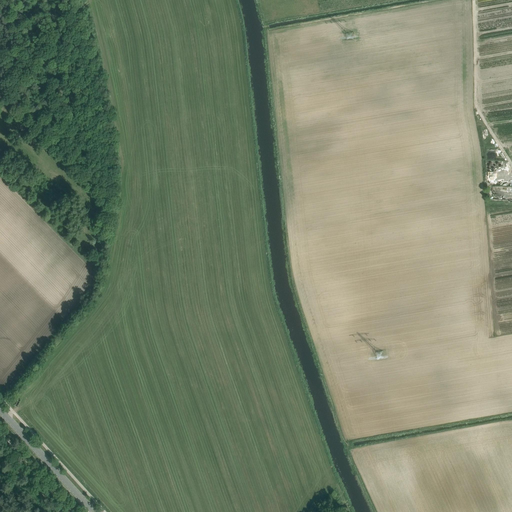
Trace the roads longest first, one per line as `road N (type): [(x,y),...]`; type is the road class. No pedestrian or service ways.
road 1 (secondary): [(91,511),(0,412)]
road 2 (track): [(0,97),(86,0)]
